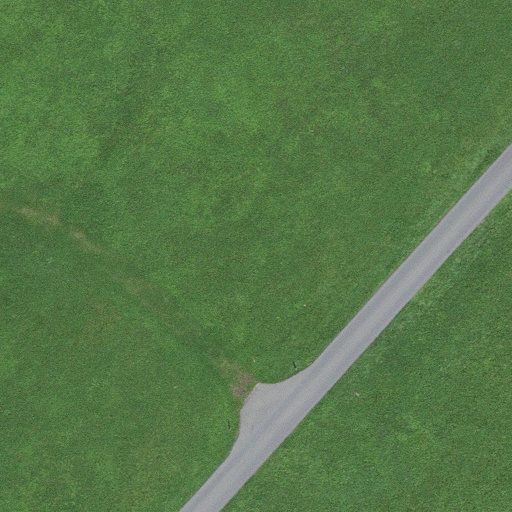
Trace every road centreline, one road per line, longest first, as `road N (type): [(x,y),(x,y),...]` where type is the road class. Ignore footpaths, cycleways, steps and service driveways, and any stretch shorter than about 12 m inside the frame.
road 1 (unclassified): [(199,511),(511,172)]
road 2 (track): [(279,423),(124,276),(0,211)]
